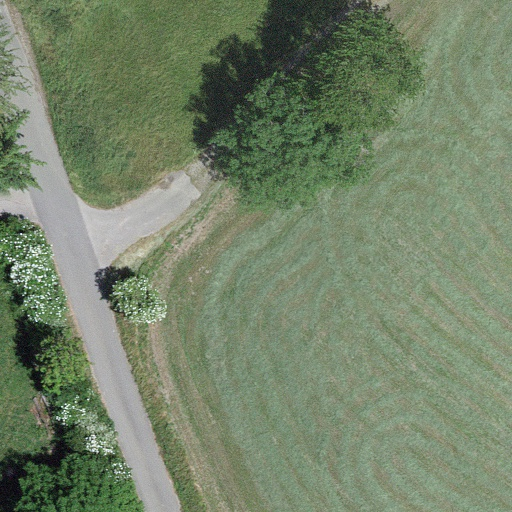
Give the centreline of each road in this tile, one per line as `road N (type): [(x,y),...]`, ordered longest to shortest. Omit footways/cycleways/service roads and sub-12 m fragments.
road 1 (residential): [(0,39),(164,511)]
road 2 (track): [(385,0),(197,177),(74,253)]
